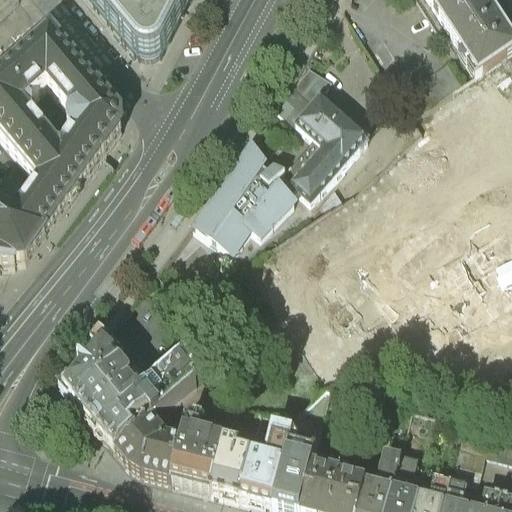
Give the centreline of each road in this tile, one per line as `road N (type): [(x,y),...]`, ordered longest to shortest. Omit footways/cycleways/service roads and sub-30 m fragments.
road 1 (tertiary): [(184,139),(53,318)]
road 2 (residential): [(47,0),(138,103),(184,139)]
road 3 (tertiary): [(262,0),(184,139)]
road 4 (tertiary): [(0,454),(53,318)]
